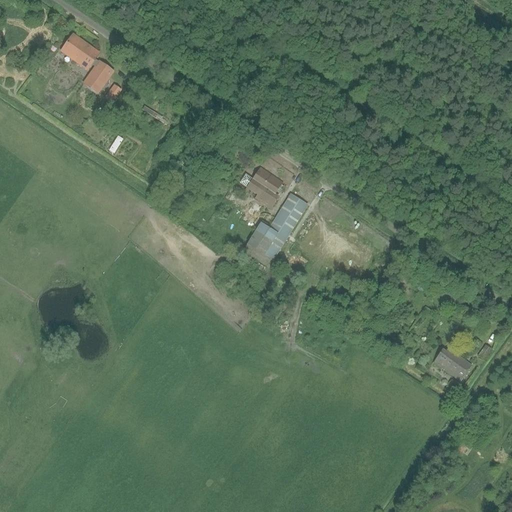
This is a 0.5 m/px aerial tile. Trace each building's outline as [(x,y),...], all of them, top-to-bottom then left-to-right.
[(99,63),(96,60),(100,54),(73,35),(61,53),(88,72),(92,66),(95,68),(83,84),(98,95),(114,73),(100,62),(99,63)] [(122,91),(114,85),(105,99),(112,105),(122,91)] [(111,150),(117,154),(126,139),(120,135),(111,150)] [(283,184),(261,169),(253,180),(246,175),(240,184),(247,188),(245,191),(247,193),(249,191),(257,196),(255,199),(271,209),(279,198),(275,195),(283,184)] [(179,180),(174,186),(163,202),(171,208),(172,208),(169,206),(172,201),(175,203),(176,202),(173,200),(176,196),(179,198),(179,197),(177,195),(180,191),(183,193),(183,192),(180,190),(184,185),(187,186),(179,180)] [(260,224),(242,252),(268,269),(307,207),(290,196),(269,230),(260,224)] [(242,259),(263,273),(266,269),(245,255),(242,259)] [(241,273),(244,269),(229,259),(226,263),(241,273)] [(252,281),(253,281),(255,277),(244,270),(242,274),(243,275),(252,281)] [(249,287),(251,285),(253,281),(252,281),(243,275),(241,278),(240,281),(249,287)] [(453,305),(458,297),(447,288),(441,297),(453,305)] [(483,361),(491,350),(485,346),(478,357),(483,361)] [(460,383),(472,367),(448,349),(445,352),(442,350),(433,363),(460,383)] [(458,457),(465,448),(459,444),(453,453),(458,457)]
